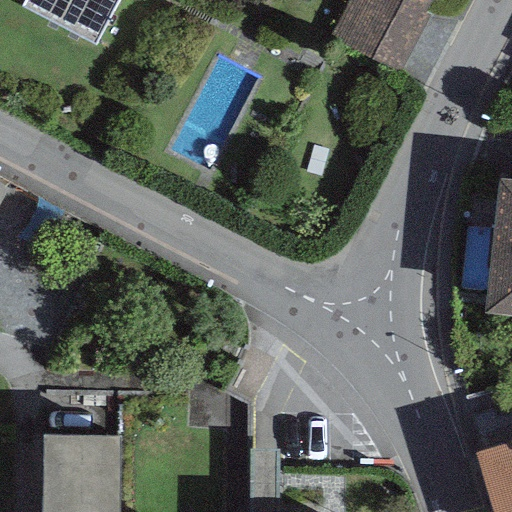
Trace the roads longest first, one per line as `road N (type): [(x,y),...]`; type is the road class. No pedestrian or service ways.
road 1 (residential): [(392,337),(324,316),(0,143)]
road 2 (residential): [(392,337),(393,249),(412,186),(502,0)]
road 3 (residential): [(448,511),(392,337)]
